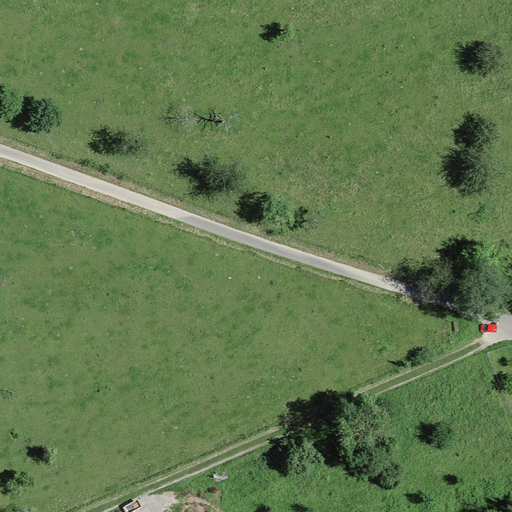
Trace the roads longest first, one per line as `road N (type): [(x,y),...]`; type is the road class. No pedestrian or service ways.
road 1 (track): [(0,149),(511,321)]
road 2 (track): [(511,325),(51,511)]
